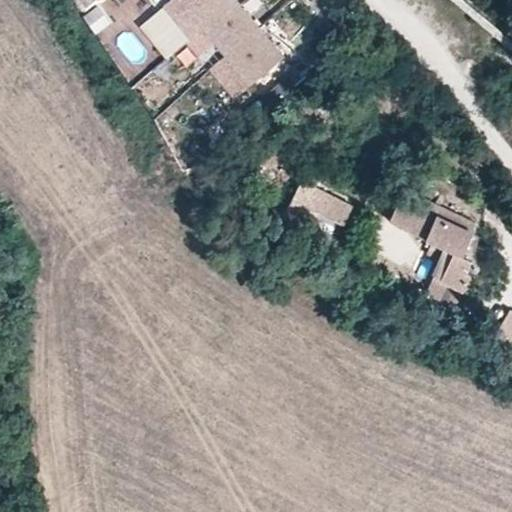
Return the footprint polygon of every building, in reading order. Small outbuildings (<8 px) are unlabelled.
[(233,96),(282,54),(236,0),(166,0),(161,5),(188,37),(185,39),(197,54),(213,40),(223,52),(207,66),(233,96)] [(82,12),(93,29),(107,20),(96,3),(82,12)] [(188,37),(161,5),(139,24),(166,56),(185,39),(188,37)] [(335,82),(328,90),(338,98),(344,90),(335,82)] [(355,209),(306,182),(287,217),(311,231),(321,214),(346,227),(355,209)] [(442,210),(407,193),(391,224),(434,246),(428,257),(441,264),(425,294),(453,309),(469,277),(465,275),(471,263),(462,259),(473,237),(438,219),(442,210)] [(478,229),(442,210),(438,219),(473,237),(478,229)] [(511,345),(511,310),(495,335),(511,345)]
